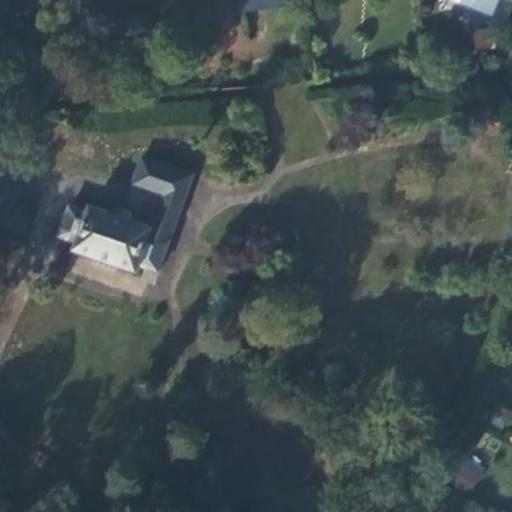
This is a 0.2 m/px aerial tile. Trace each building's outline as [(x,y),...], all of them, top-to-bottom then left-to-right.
[(338,0),(318,0),(317,0),(318,11),(340,8),(338,0)] [(302,1),(237,10),(239,23),(304,13),(302,1)] [(145,25),(122,28),(124,45),(147,42),(145,25)] [(301,70),(273,71),(274,94),(302,92),(301,70)] [(192,185),(140,167),(130,195),(161,206),(151,236),(89,214),(86,222),(69,216),(58,247),(76,254),(73,261),(136,282),(138,276),(158,283),(192,185)] [(22,180),(0,176),(0,208),(18,211),(22,180)] [(315,300),(301,297),(296,320),(310,323),(315,300)] [(471,492),(485,466),(466,456),(452,482),(471,492)]
